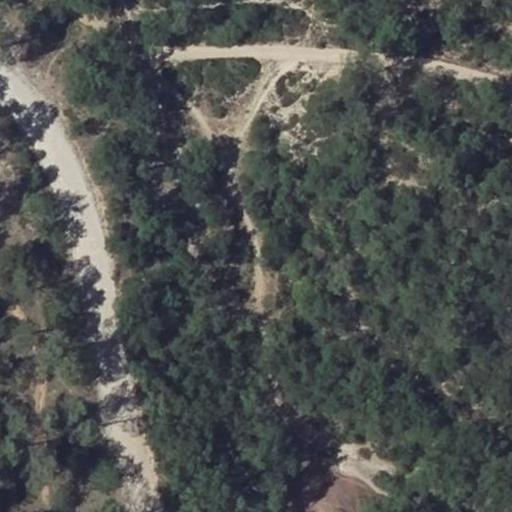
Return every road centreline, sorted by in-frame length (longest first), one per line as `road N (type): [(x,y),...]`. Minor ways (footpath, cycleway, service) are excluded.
road 1 (track): [(277,511),(272,430),(241,331),(236,234),(210,176),(228,101),(273,49)]
road 2 (track): [(0,73),(60,142),(152,511)]
road 3 (track): [(131,41),(171,54),(273,49),(415,57),(511,91)]
road 4 (track): [(149,47),(160,82),(206,123),(217,149)]
